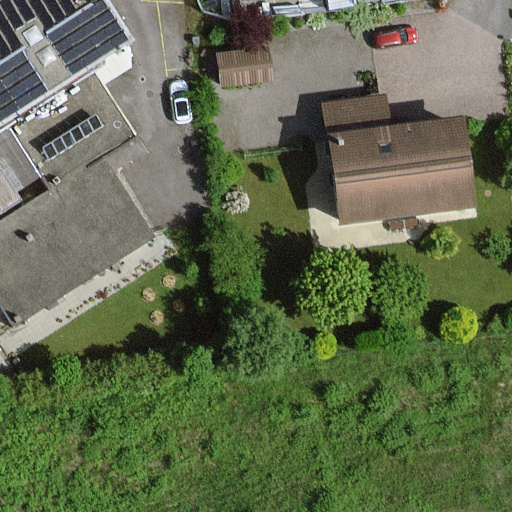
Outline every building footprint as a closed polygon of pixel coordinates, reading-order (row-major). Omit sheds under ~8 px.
[(100,0),(0,0),(0,103),(10,120),(85,73),(129,45),(100,0)] [(10,120),(53,187),(100,158),(128,140),(85,73),(10,120)] [(0,103),(0,125),(10,120),(0,103)] [(463,121),(326,140),(340,233),(476,214),(463,121)] [(53,187),(0,220),(0,306),(12,326),(151,240),(100,158),(53,187)]
